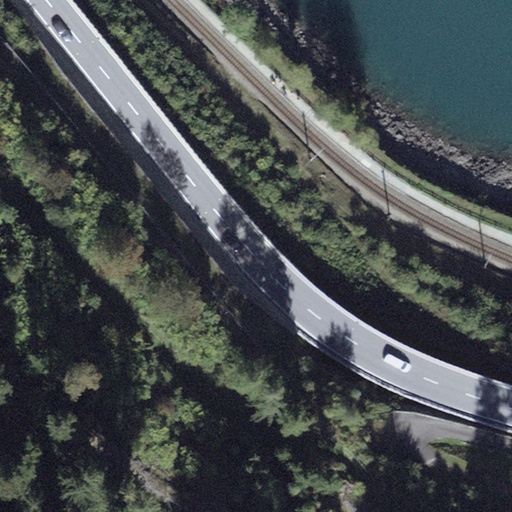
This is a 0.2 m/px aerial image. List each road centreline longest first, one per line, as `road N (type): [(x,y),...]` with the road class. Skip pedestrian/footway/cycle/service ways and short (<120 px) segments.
road 1 (primary): [(511,408),(391,361),(315,313),(221,216),(47,0)]
road 2 (track): [(461,511),(430,461),(405,446),(403,431),(418,426),(511,445)]
